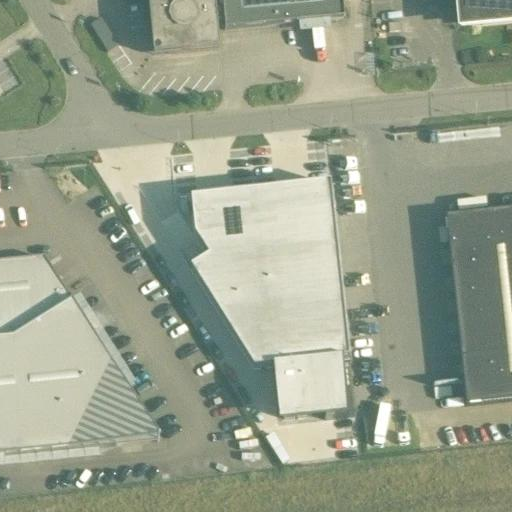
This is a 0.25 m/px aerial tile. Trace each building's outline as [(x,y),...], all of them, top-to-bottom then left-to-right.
[(223,24),(224,32),(343,21),(340,0),(146,0),(152,57),(218,51),(215,25),(223,24)] [(511,0),(459,0),(460,8),(469,7),(470,19),(483,18),(484,25),(511,22),(511,0)] [(95,36),(107,55),(118,48),(106,29),(95,36)] [(278,388),(282,419),(323,415),(324,422),(346,419),(340,362),(348,361),(329,186),(189,201),(193,238),(207,260),(189,271),(252,372),(271,368),(273,389),(278,388)] [(511,240),(447,247),(460,369),(450,370),(451,379),(461,378),(462,387),(464,409),(511,403),(511,240)] [(0,459),(116,448),(136,407),(91,335),(98,331),(89,318),(83,322),(44,260),(0,264),(0,459)]
